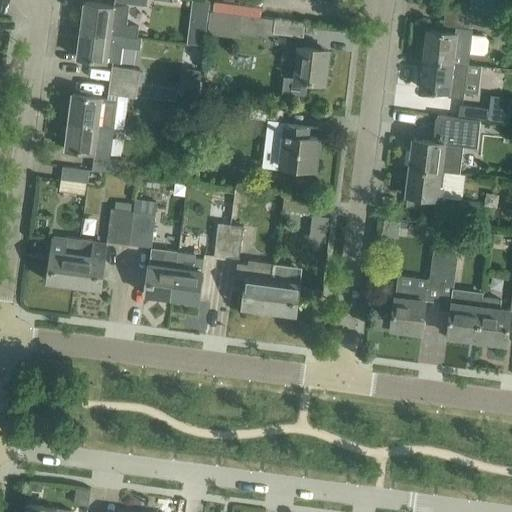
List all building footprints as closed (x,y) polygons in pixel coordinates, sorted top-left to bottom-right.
[(207,0),(192,0),(190,17),(207,20),(210,0),(207,0)] [(84,2),(80,31),(137,38),(138,26),(127,25),(126,25),(129,8),(114,6),(104,5),(84,2)] [(511,15),(471,10),(470,23),(499,27),(498,30),(511,31),(511,15)] [(238,14),(236,30),(273,34),(273,32),(275,19),(238,14)] [(275,19),(273,32),(303,36),(305,22),(275,19)] [(427,29),(423,59),(466,64),(467,53),(483,55),(488,51),(489,40),(486,36),(471,34),(470,34),(470,28),(455,27),(455,28),(456,28),(456,33),(447,32),(427,29)] [(80,31),(77,58),(97,60),(106,62),(122,64),(124,47),(140,49),(141,38),(137,38),(80,31)] [(327,50),(300,47),(296,78),(285,76),(283,91),(306,94),(308,82),(313,82),(313,81),(323,82),(327,50)] [(423,59),(420,88),(449,91),(448,97),(463,99),(466,64),(423,59)] [(112,66),(110,81),(138,85),(140,70),(112,66)] [(178,90),(138,85),(110,81),(108,95),(135,99),(135,96),(177,101),(178,90)] [(72,93),(68,122),(110,127),(114,99),(99,97),(72,93)] [(250,117),(282,121),(283,107),(252,104),(250,117)] [(489,109),(460,105),(458,117),(481,120),(488,121),(489,109)] [(414,139),(410,166),(444,171),(454,172),(460,173),(463,146),(477,148),(481,120),(458,117),(455,117),(438,115),(435,141),(433,141),(414,139)] [(68,122),(65,149),(93,152),(93,157),(94,157),(92,170),(112,173),(117,173),(119,160),(110,158),(114,128),(110,127),(68,122)] [(282,166),(293,167),(292,175),(296,180),(307,181),(311,177),(312,169),(313,169),(317,137),(306,136),(307,126),(287,124),(282,166)] [(89,170),(62,166),(61,179),(59,190),(84,194),(86,182),(87,182),(89,170)] [(410,166),(407,194),(427,197),(440,198),(441,197),(445,197),(444,211),(477,215),(479,201),(462,199),(465,174),(460,174),(460,173),(454,172),(444,171),(410,166)] [(311,200),(284,196),(283,209),(309,212),(311,200)] [(132,211),(110,209),(107,242),(128,245),(132,211)] [(156,214),(132,211),(128,245),(152,247),(156,214)] [(230,224),(218,222),(214,255),(226,257),(230,224)] [(244,226),(230,224),(226,257),(240,258),(244,226)] [(378,305),(375,325),(393,327),(393,330),(406,332),(406,329),(422,331),(424,311),(426,300),(438,302),(439,294),(441,281),(444,254),(445,255),(446,245),(448,228),(449,228),(449,227),(436,226),(429,280),(397,275),(396,284),(393,307),(378,305)] [(66,236),(66,240),(53,238),(47,281),(73,285),(80,238),(66,236)] [(94,240),(80,238),(73,285),(100,288),(106,245),(94,244),(94,240)] [(151,247),(145,294),(171,298),(177,251),(151,247)] [(196,253),(177,251),(171,298),(198,301),(204,259),(195,257),(196,253)] [(438,302),(437,310),(450,312),(447,334),(449,335),(449,339),(463,341),(464,337),(476,338),(482,297),(482,292),(452,288),(457,256),(445,255),(444,254),(441,281),(439,294),(438,302)] [(248,264),(238,263),(236,277),(246,279),(242,307),(269,311),(275,268),(276,263),(249,260),(248,264)] [(301,271),(275,268),(269,311),(296,314),(301,271)] [(482,297),(476,338),(479,339),(478,344),(492,345),(492,340),(507,342),(511,311),(498,309),(499,299),(482,297)] [(421,335),(386,331),(383,354),(419,358),(421,335)] [(87,506),(89,489),(75,488),(73,504),(87,506)] [(27,503),(25,511),(70,511),(71,510),(27,503)]
